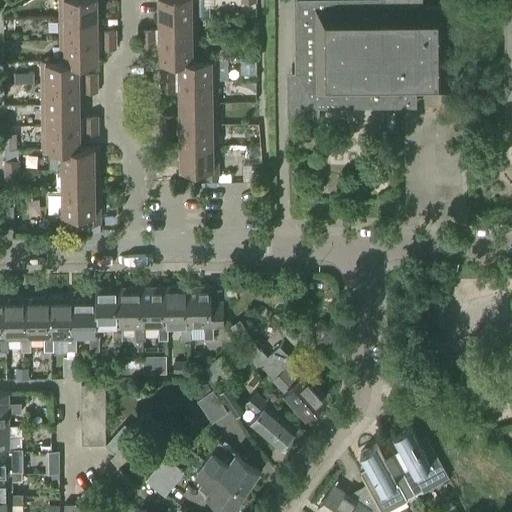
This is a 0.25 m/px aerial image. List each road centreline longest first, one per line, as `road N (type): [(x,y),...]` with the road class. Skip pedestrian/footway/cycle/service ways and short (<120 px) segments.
road 1 (residential): [(272,511),(360,396),(362,250)]
road 2 (residential): [(131,252),(130,151),(111,125),(111,72),(128,53),(127,0)]
road 3 (residential): [(131,252),(362,250)]
road 4 (residential): [(362,250),(511,245)]
road 5 (residential): [(0,254),(131,252)]
